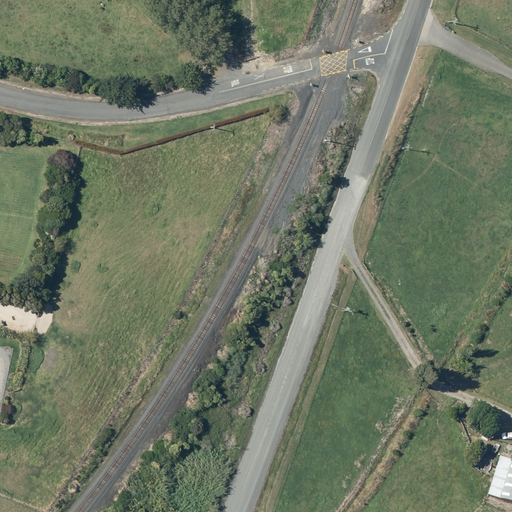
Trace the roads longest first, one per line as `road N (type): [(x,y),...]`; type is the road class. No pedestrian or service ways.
road 1 (unclassified): [(227,511),(400,58)]
road 2 (residential): [(0,93),(112,113),(385,53),(400,58)]
